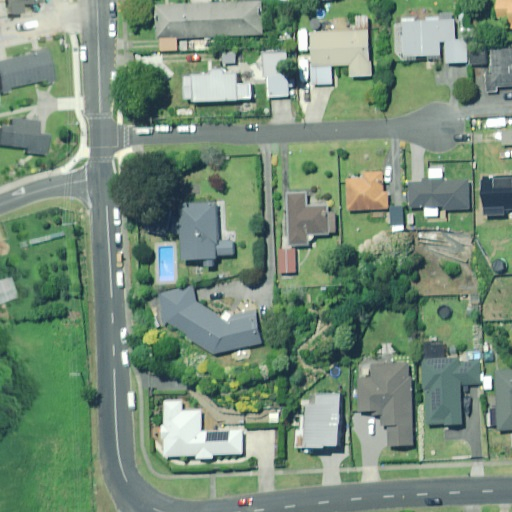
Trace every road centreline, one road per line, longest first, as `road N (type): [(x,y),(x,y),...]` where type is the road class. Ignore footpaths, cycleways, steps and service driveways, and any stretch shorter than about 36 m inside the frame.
road 1 (residential): [(438,126),(103,135)]
road 2 (residential): [(146,500),(122,466),(117,437),(105,180)]
road 3 (residential): [(243,511),(511,490)]
road 4 (residential): [(103,135),(97,0)]
